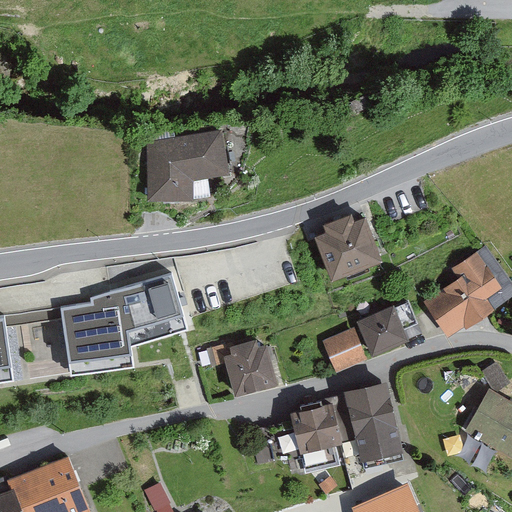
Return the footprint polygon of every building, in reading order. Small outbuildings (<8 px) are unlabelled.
[(246,177),(237,135),(157,146),(160,206),(210,206),(211,184),(246,177)] [(331,229),(319,234),(336,275),(386,254),(369,213),(357,218),(352,209),(327,219),(331,229)] [(461,278),(427,302),(449,333),(511,289),(511,285),(486,248),(455,269),(461,278)] [(187,322),(172,270),(91,294),(92,301),(63,305),(71,369),(134,358),(130,339),(187,322)] [(360,321),(373,352),(420,332),(407,301),(360,321)] [(4,311),(0,311),(0,374),(13,372),(4,311)] [(338,367),(364,355),(354,332),(327,343),(338,367)] [(236,392),(275,381),(265,346),(257,348),(255,341),(234,347),(233,342),(213,348),(217,363),(227,361),(236,392)] [(349,399),(340,401),(349,439),(358,436),(363,455),(401,446),(388,390),(379,392),(378,387),(371,388),(370,384),(362,386),(363,390),(347,393),(349,399)] [(476,433),(511,454),(511,402),(491,390),(480,409),(488,413),(476,433)] [(302,411),(293,413),(296,424),(302,449),(349,439),(340,401),(322,405),(321,400),(301,405),(302,411)] [(296,424),(252,434),(259,463),(303,453),(302,449),(296,424)] [(0,511),(99,511),(102,511),(79,455),(0,488),(0,511)] [(150,480),(163,507),(177,501),(164,473),(150,480)] [(425,511),(409,475),(352,500),(357,511),(425,511)]
